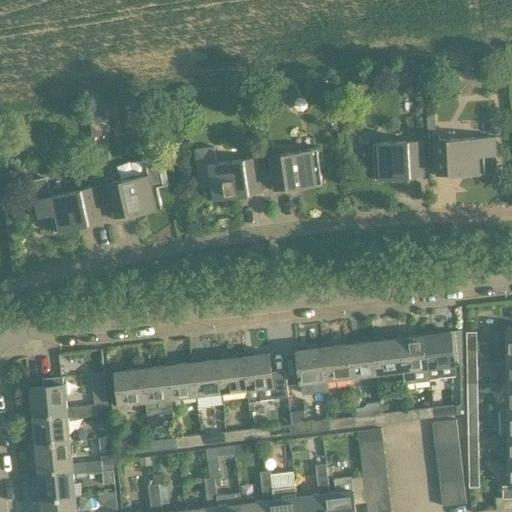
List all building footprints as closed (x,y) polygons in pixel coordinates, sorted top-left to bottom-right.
[(420,63),(408,64),(408,71),(413,75),(421,75),(420,63)] [(238,85),(239,96),(252,95),(250,84),(238,85)] [(98,122),(90,124),(93,136),(101,134),(98,122)] [(434,140),(436,176),(485,173),(484,156),(496,155),(495,136),(434,140)] [(373,143),(375,179),(424,176),(422,140),(373,143)] [(17,154),(15,143),(6,145),(8,156),(17,154)] [(212,186),(214,199),(262,193),(257,157),(217,163),(215,146),(195,149),(200,188),(212,186)] [(269,155),(274,191),(323,184),(318,149),(269,155)] [(147,164),(149,174),(107,184),(115,219),(163,208),(158,186),(170,183),(165,160),(147,164)] [(55,232),(103,222),(95,187),(54,196),(49,176),(26,181),(31,201),(35,200),(40,218),(51,215),(55,232)] [(426,334),(430,369),(456,366),(452,331),(426,334)] [(494,358),(507,358),(511,357),(511,331),(493,331),(494,358)] [(466,332),(467,359),(477,358),(477,332),(466,332)] [(426,334),(400,337),(404,372),(406,383),(431,380),(430,369),(426,334)] [(400,337),(374,340),(379,375),(404,372),(400,337)] [(374,340),(349,343),(353,378),(379,375),(374,340)] [(349,343),(323,347),(327,381),(353,378),(349,343)] [(328,388),(327,381),(323,347),(298,350),(303,391),(328,388)] [(243,356),(248,391),(249,402),(260,400),(259,390),(273,388),(269,353),(243,356)] [(243,356),(218,359),(222,394),(248,391),(243,356)] [(477,358),(467,359),(467,383),(477,383),(477,358)] [(218,359),(193,362),(197,397),(222,394),(218,359)] [(193,362),(167,365),(171,400),(197,397),(193,362)] [(167,365),(142,368),(146,403),(171,400),(167,365)] [(121,406),(146,403),(142,368),(116,371),(121,406)] [(467,383),(467,409),(478,409),(477,383),(467,383)] [(69,413),(68,408),(66,384),(31,387),(34,416),(69,413)] [(435,407),(436,417),(460,414),(460,404),(435,407)] [(98,405),(83,407),(83,416),(99,415),(98,405)] [(34,416),(37,444),(71,441),(69,418),(83,416),(83,407),(68,408),(69,413),(34,416)] [(435,407),(409,410),(410,420),(436,417),(435,407)] [(511,408),(508,409),(500,409),(500,433),(508,433),(511,433),(511,408)] [(478,409),(467,409),(468,434),(478,434),(478,409)] [(305,410),(291,412),(293,434),(333,429),(332,419),(306,422),(305,410)] [(409,410),(383,413),(384,423),(410,420),(409,410)] [(277,425),(252,428),(253,438),(293,434),(291,412),(286,412),(276,413),(277,425)] [(383,413),(358,416),(359,426),(384,423),(383,413)] [(358,416),(332,419),(333,429),(359,426),(358,416)] [(433,423),(434,434),(458,431),(456,420),(433,423)] [(252,428),(227,431),(228,442),(253,438),(252,428)] [(360,443),(384,440),(383,428),(358,431),(360,443)] [(227,431),(202,434),(203,445),(228,442),(227,431)] [(458,431),(434,434),(436,445),(459,443),(458,431)] [(202,434),(175,437),(177,448),(203,445),(202,434)] [(468,434),(468,460),(479,460),(478,434),(468,434)] [(175,437),(151,440),(152,451),(177,448),(175,437)] [(124,454),(152,451),(151,440),(123,444),(124,454)] [(360,443),(361,454),(385,452),(384,440),(360,443)] [(71,441),(37,444),(39,472),(74,469),(73,463),(71,441)] [(459,443),(436,445),(437,458),(460,455),(459,443)] [(215,447),(206,448),(207,460),(217,459),(216,458),(215,447)] [(361,454),(363,467),(387,464),(385,452),(361,454)] [(101,461),(88,462),(89,472),(104,471),(103,466),(113,465),(112,455),(101,455),(101,461)] [(460,455),(437,458),(438,470),(462,468),(460,455)] [(150,456),(138,457),(139,465),(151,464),(150,456)] [(511,459),(509,460),(509,486),(503,486),(504,498),(511,498),(511,459)] [(479,460),(468,460),(469,487),(479,487),(479,460)] [(74,469),(39,472),(42,500),(77,497),(74,473),(89,472),(88,462),(73,463),(74,469)] [(316,465),(318,480),(328,479),(326,464),(316,465)] [(363,467),(364,475),(364,479),(388,476),(387,464),(363,467)] [(462,468),(438,470),(440,482),(463,479),(462,468)] [(261,471),(262,486),(273,485),(271,470),(261,471)] [(161,474),(153,474),(154,484),(159,484),(163,483),(161,474)] [(330,493),(328,479),(318,480),(320,494),(325,494),(326,511),(355,511),(355,502),(367,501),(365,490),(364,479),(364,475),(334,479),(335,492),(330,493)] [(364,479),(365,490),(390,488),(388,476),(364,479)] [(205,493),(207,493),(217,492),(215,477),(203,479),(205,493)] [(463,479),(440,482),(441,494),(464,491),(463,479)] [(149,485),(151,500),(161,499),(159,484),(154,484),(149,485)] [(273,488),(273,485),(262,486),(264,501),(269,500),(270,511),(299,511),(297,497),(296,485),(273,488)] [(365,490),(367,501),(367,502),(391,499),(390,488),(365,490)] [(464,491),(441,494),(443,506),(466,503),(464,491)] [(218,506),(217,492),(207,493),(209,507),(214,507),(214,511),(242,511),(242,503),(218,506)] [(320,494),(297,497),(299,511),(326,511),(325,494),(320,494)] [(42,500),(43,511),(78,511),(77,497),(42,500)] [(169,511),(162,511),(161,499),(151,500),(152,511),(185,511),(186,510),(169,511)] [(367,502),(367,511),(392,511),(391,499),(367,502)] [(264,501),(242,503),(242,511),(270,511),(269,500),(264,501)]
